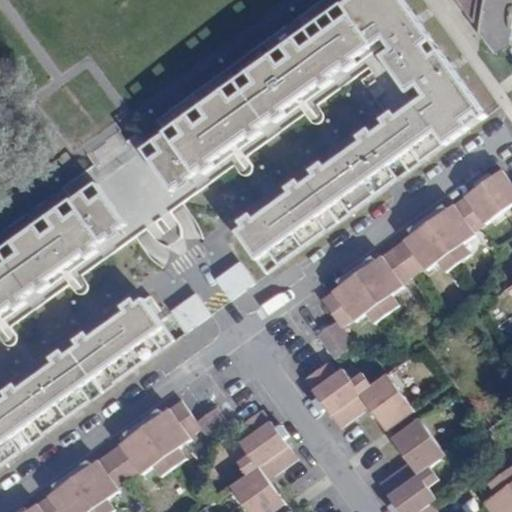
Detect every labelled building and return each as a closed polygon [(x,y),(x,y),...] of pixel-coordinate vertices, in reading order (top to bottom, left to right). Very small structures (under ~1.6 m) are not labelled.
[(354,0),(144,151),(174,192),(240,144),(385,40),(393,51),(384,58),(409,93),(419,86),(426,97),(380,130),(342,158),(291,195),(253,222),(238,232),(268,274),(488,116),(403,0),(354,0)] [(479,0),(485,0),(481,33),(497,56),(509,47),(511,25),(511,0),(456,0),(475,25),(479,0)] [(511,182),(503,170),(493,178),(482,185),(478,180),(476,181),(473,183),(478,189),(449,210),(446,205),(439,209),(434,213),(438,218),(426,226),(423,222),(418,225),(410,230),(414,236),(377,262),(373,258),(368,262),(364,265),(367,269),(355,278),(352,273),(345,278),(339,283),(341,287),(322,301),(337,322),(318,336),(335,360),(351,348),(355,344),(344,329),(354,322),(355,324),(368,315),(375,325),(390,315),(402,306),(394,295),(407,286),(406,285),(417,277),(426,270),(427,272),(439,263),(447,274),(461,264),(474,255),(466,244),(478,235),(476,233),(479,230),(511,206),(511,182)] [(482,185),(493,178),(489,172),(478,180),(482,185)] [(0,317),(128,225),(98,184),(0,254),(0,466),(175,341),(146,300),(130,311),(107,328),(66,358),(29,384),(0,405),(0,317)] [(438,218),(434,213),(423,222),(426,226),(438,218)] [(364,265),(352,273),(355,278),(367,269),(364,265)] [(338,373),(331,362),(305,381),(318,398),(314,402),(321,412),(326,409),(341,430),(370,410),(386,432),(415,412),(388,375),(373,386),(364,373),(352,381),(344,369),(338,373)] [(156,415),(150,419),(153,423),(141,432),(137,427),(133,430),(126,435),(129,439),(91,466),(89,462),(82,467),(78,469),(82,474),(69,483),(66,479),(62,482),(54,487),(57,491),(29,511),(24,505),(22,507),(19,509),(21,511),(116,511),(118,511),(110,500),(123,491),(121,489),(141,474),(142,476),(155,467),(163,478),(190,459),(182,448),(194,439),(193,437),(203,431),(214,446),(235,431),(218,408),(198,422),(183,401),(164,415),(161,411),(156,415)] [(277,429),(264,410),(239,428),(247,439),(240,443),(249,456),(239,463),(248,476),(232,487),(249,511),(275,511),(286,504),(270,481),(300,460),(284,439),(289,436),(282,426),(277,429)] [(153,423),(150,419),(137,427),(141,432),(153,423)] [(448,456),(422,419),(393,439),(410,463),(380,484),(395,504),(390,507),(393,511),(438,511),(433,504),(438,500),(430,489),(441,481),(432,468),(448,456)] [(82,474),(78,469),(66,479),(69,483),(82,474)] [(511,511),(511,469),(504,475),(489,485),(497,497),(486,504),(488,507),(480,511),(511,511)]
